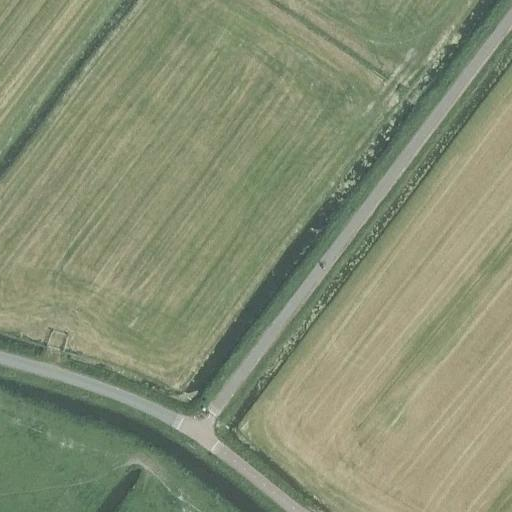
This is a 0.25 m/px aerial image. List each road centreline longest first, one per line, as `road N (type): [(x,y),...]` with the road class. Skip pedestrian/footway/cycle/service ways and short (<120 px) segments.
road 1 (unclassified): [(0,355),(103,387),(197,431)]
road 2 (unclassified): [(299,511),(197,431)]
